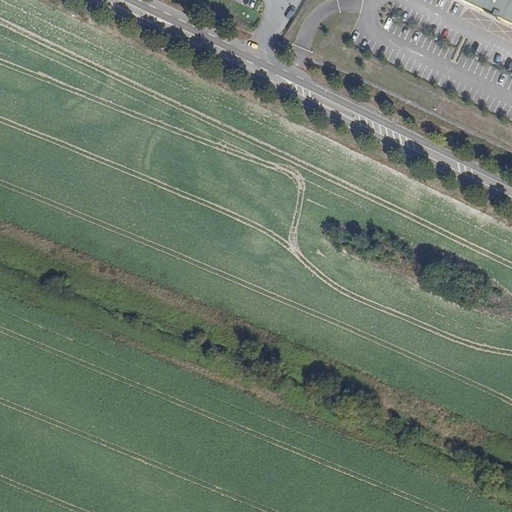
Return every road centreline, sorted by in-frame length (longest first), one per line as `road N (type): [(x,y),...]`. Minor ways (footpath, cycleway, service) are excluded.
road 1 (primary): [(94,0),(511,201)]
road 2 (primary): [(511,184),(130,0)]
